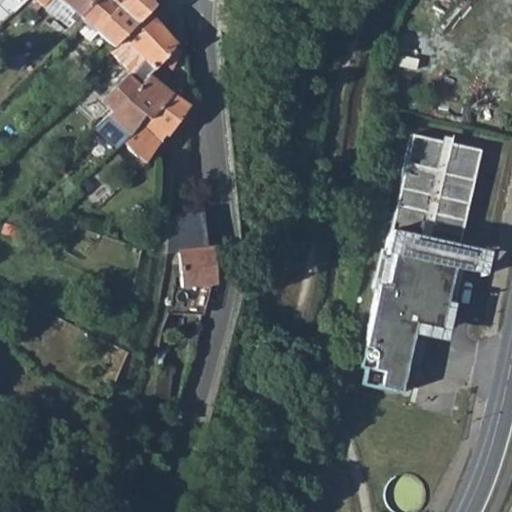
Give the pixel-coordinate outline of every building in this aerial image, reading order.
[(5,0),(4,2),(13,12),(24,0),(5,0)] [(35,0),(41,6),(45,0),(55,0),(73,13),(68,19),(72,22),(69,26),(73,29),(81,21),(78,18),(93,0),(35,0)] [(93,0),(78,18),(81,21),(111,48),(123,36),(146,13),(150,9),(141,0),(93,0)] [(101,102),(110,112),(146,76),(151,71),(152,72),(174,46),(146,13),(123,36),(111,48),(108,52),(129,72),(101,102)] [(67,74),(77,84),(90,70),(84,64),(81,68),(78,65),(67,74)] [(110,112),(105,117),(127,137),(139,120),(143,124),(169,94),(146,76),(110,112)] [(127,137),(121,143),(143,164),(162,136),(165,138),(186,107),(169,94),(143,124),(139,120),(127,137)] [(478,151),(409,135),(361,348),(374,351),(369,371),(379,373),(376,389),(397,394),(412,326),(438,332),(457,246),(478,151)] [(173,312),(201,312),(208,285),(214,285),(211,248),(205,249),(201,213),(169,216),(166,254),(177,254),(181,288),(173,312)] [(358,385),(376,389),(379,373),(369,371),(374,351),(361,348),(360,347),(355,368),(361,369),(358,385)] [(384,488),(382,494),(383,500),(385,505),(388,509),(390,511),(416,511),(419,510),(422,505),(425,499),(425,492),(423,487),(419,481),(413,477),(408,475),(403,475),(398,476),(392,478),(388,481),(384,488)]
